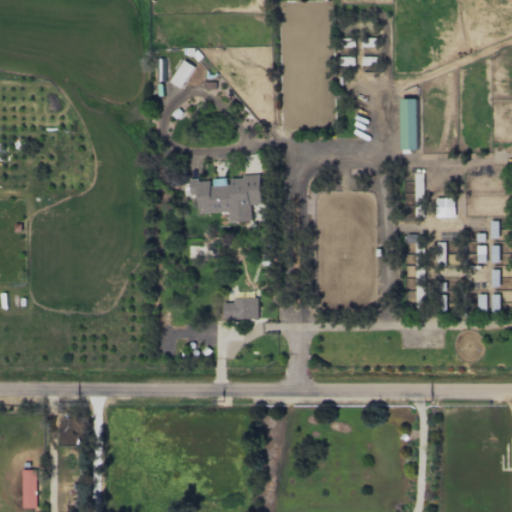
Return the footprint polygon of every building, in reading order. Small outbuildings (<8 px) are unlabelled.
[(194,66),(183,59),(170,81),(180,87),(194,66)] [(403,150),(419,149),(418,98),(402,98),(403,150)] [(424,173),(415,173),(414,205),(404,205),(404,216),(423,216),(424,173)] [(198,213),(227,212),(227,222),(250,221),(250,204),(260,204),(259,175),(228,177),(228,178),(211,179),(189,180),(190,195),(197,195),(198,213)] [(436,217),(455,217),(454,197),(436,198),(436,217)] [(490,237),(499,237),(498,221),(490,221),(490,237)] [(445,241),(436,242),(437,265),(458,264),(458,253),(445,253),(445,241)] [(485,245),(477,245),(477,262),(485,262),(485,245)] [(499,262),(498,245),(490,245),(491,262),(499,262)] [(490,287),(499,287),(499,269),(491,269),(490,287)] [(485,311),(486,294),(477,294),(477,311),(485,311)] [(499,294),(491,294),(491,311),(499,311),(499,294)] [(223,302),(224,319),(257,318),(257,296),(234,297),(234,302),(223,302)] [(36,508),(37,469),(22,469),(22,507),(36,508)]
